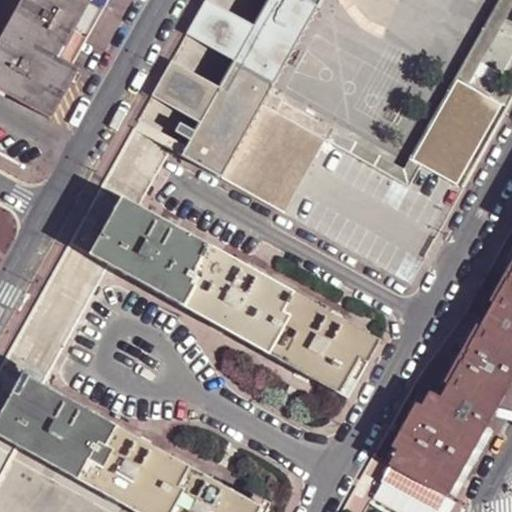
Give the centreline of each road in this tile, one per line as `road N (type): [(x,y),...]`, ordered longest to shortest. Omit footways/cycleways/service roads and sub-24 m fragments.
road 1 (residential): [(511,156),(312,511)]
road 2 (residential): [(164,0),(48,208)]
